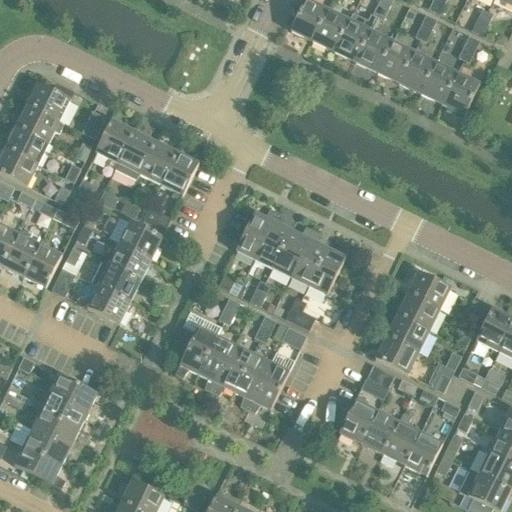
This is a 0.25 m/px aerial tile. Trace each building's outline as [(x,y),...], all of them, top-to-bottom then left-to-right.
[(387,0),(380,0),(377,7),(388,12),(393,3),(387,0)] [(511,0),(494,0),(494,2),(511,10),(511,0)] [(439,18),(444,7),(433,2),(428,13),(439,18)] [(305,3),(290,35),(312,46),(328,14),(305,3)] [(377,7),(372,19),(377,22),(382,24),(388,12),(377,7)] [(487,28),(493,18),(482,13),(477,23),(487,28)] [(328,14),(312,46),(333,56),(349,24),(328,14)] [(349,24),(333,56),(355,67),(371,35),(377,22),(372,19),(371,19),(368,25),(352,17),(349,24)] [(431,34),(436,24),(425,19),(421,28),(431,34)] [(482,39),(487,28),(477,23),(471,34),(482,39)] [(426,45),(431,34),(421,28),(415,40),(426,45)] [(371,35),(355,67),(377,77),(392,45),(371,35)] [(474,55),(479,45),(469,40),(464,49),(474,55)] [(392,45),(377,77),(398,88),(414,56),(392,45)] [(469,66),(474,55),(464,49),(458,61),(469,66)] [(414,56),(398,88),(420,98),(435,66),(414,56)] [(435,66),(420,98),(441,109),(457,77),(435,66)] [(457,77),(441,109),(464,120),(480,88),(457,77)] [(60,126),(71,103),(38,87),(27,110),(60,126)] [(63,127),(60,126),(27,110),(16,131),(49,147),(55,135),(58,137),(63,127)] [(95,143),(106,121),(93,115),(82,137),(95,143)] [(133,134),(112,124),(96,157),(107,162),(105,166),(116,172),(133,134)] [(39,169),(49,147),(16,131),(6,153),(39,169)] [(139,178),(155,145),(133,134),(116,172),(115,173),(137,183),(139,178)] [(161,189),(177,156),(155,145),(139,178),(161,189)] [(85,165),(92,150),(83,146),(76,160),(85,165)] [(0,177),(28,191),(39,169),(6,153),(0,164),(0,177)] [(198,169),(199,167),(177,156),(161,189),(172,195),(170,199),(180,204),(182,199),(183,200),(198,169)] [(74,186),(81,172),(72,168),(65,182),(74,186)] [(82,183),(78,192),(92,199),(96,190),(82,183)] [(0,200),(7,204),(14,191),(0,184),(0,200)] [(63,208),(71,194),(62,189),(55,204),(63,208)] [(105,194),(100,203),(114,210),(118,201),(105,194)] [(31,211),(36,202),(21,195),(17,204),(31,211)] [(53,221),(57,213),(43,205),(38,214),(53,221)] [(127,205),(122,214),(136,221),(140,212),(127,205)] [(96,226),(103,212),(94,207),(87,222),(96,226)] [(165,235),(172,222),(150,211),(144,225),(165,235)] [(254,264),(277,216),(270,213),(264,221),(254,216),(235,255),(254,264)] [(75,232),(79,223),(65,216),(60,225),(75,232)] [(272,273),(291,234),(281,229),(284,220),(277,216),(254,264),(272,273)] [(152,263),(163,241),(130,225),(119,247),(152,263)] [(0,269),(2,271),(18,237),(0,228),(0,269)] [(85,248),(92,234),(83,229),(76,244),(85,248)] [(290,282),(313,234),(306,231),(300,239),(291,234),(272,273),(290,282)] [(307,290),(327,252),(317,247),(320,238),(313,234),(290,282),(307,290)] [(23,281),(40,248),(18,237),(2,271),(23,281)] [(141,284),(152,263),(119,247),(108,268),(141,284)] [(46,292),(62,259),(40,248),(23,281),(46,292)] [(326,299),(349,252),(341,248),(336,256),(327,252),(307,290),(326,299)] [(75,270),(82,255),(73,251),(66,265),(75,270)] [(91,286),(98,290),(131,306),(141,284),(108,268),(101,265),(91,286)] [(65,301),(75,279),(62,273),(52,294),(65,301)] [(440,314),(451,292),(418,275),(407,297),(440,314)] [(223,279),(218,289),(229,294),(234,284),(223,279)] [(265,300),(270,289),(259,284),(254,294),(265,300)] [(120,328),(131,306),(98,290),(87,312),(119,328),(120,328)] [(259,311),(265,300),(254,294),(249,305),(259,311)] [(429,335),(440,314),(407,297),(396,319),(429,335)] [(301,317),(302,315),(306,307),(295,301),(290,312),(301,317)] [(235,318),(240,307),(229,302),(224,312),(235,318)] [(476,332),(486,310),(473,303),(462,325),(476,332)] [(229,329),(235,318),(224,312),(219,324),(229,329)] [(301,317),(290,312),(285,323),(308,335),(315,321),(302,315),(301,317)] [(497,356),(511,325),(511,321),(491,312),(475,345),(497,356)] [(197,378),(216,339),(221,330),(190,315),(172,352),(185,359),(175,378),(183,382),(188,374),(197,378)] [(419,357),(429,335),(396,319),(386,340),(419,357)] [(271,335),(276,325),(265,320),(260,330),(271,335)] [(511,362),(511,325),(497,356),(511,362)] [(265,347),(271,335),(260,330),(255,341),(265,347)] [(300,353),(307,340),(288,331),(282,344),(300,353)] [(465,353),(472,339),(463,334),(456,349),(465,353)] [(211,396),(235,348),(216,339),(197,378),(208,383),(205,392),(211,396)] [(407,379),(419,357),(386,340),(375,362),(407,379)] [(233,396),(253,357),(235,348),(211,396),(219,399),(224,391),(233,396)] [(454,375),(461,360),(452,356),(445,370),(454,375)] [(247,413),(271,366),(253,357),(233,396),(244,401),(240,410),(247,413)] [(29,377),(34,366),(23,361),(18,371),(29,377)] [(0,378),(6,381),(12,371),(1,365),(0,367),(0,378)] [(271,412),(290,375),(271,366),(247,413),(255,417),(260,409),(270,414),(271,412)] [(388,392),(395,379),(373,368),(367,381),(388,392)] [(472,388),(476,379),(462,372),(458,381),(472,388)] [(97,419),(100,413),(92,407),(97,397),(59,378),(50,396),(97,419)] [(443,396),(450,382),(441,378),(434,392),(443,396)] [(412,398),(417,390),(402,382),(398,391),(412,398)] [(494,398),(499,389),(484,382),(480,391),(494,398)] [(13,408),(18,397),(8,392),(3,402),(13,408)] [(434,409),(438,400),(424,393),(419,402),(434,409)] [(511,406),(511,395),(506,393),(501,402),(511,406)] [(477,414),(484,399),(475,395),(468,409),(477,414)] [(93,427),(97,419),(50,396),(41,414),(79,433),(84,424),(93,427)] [(24,413),(30,402),(18,397),(13,408),(24,413)] [(341,432),(339,436),(361,447),(378,414),(366,408),(368,404),(358,399),(355,403),(341,432)] [(455,420),(460,411),(446,404),(441,413),(455,420)] [(511,412),(500,434),(511,440),(511,412)] [(79,456),(83,449),(75,443),(79,433),(41,414),(32,432),(79,456)] [(378,414),(361,447),(383,458),(399,425),(398,424),(378,414)] [(399,425),(383,458),(404,469),(421,436),(406,429),(410,420),(402,416),(398,424),(399,425)] [(466,436),(473,421),(464,417),(457,431),(466,436)] [(75,463),(79,456),(32,432),(23,450),(62,470),(66,460),(75,463)] [(0,445),(7,449),(12,438),(1,433),(0,434),(0,445)] [(489,444),(484,453),(489,456),(511,467),(511,440),(500,434),(494,446),(489,444)] [(421,436),(404,469),(426,480),(442,447),(421,436)] [(456,457),(463,443),(454,438),(447,453),(456,457)] [(61,492),(65,484),(57,479),(62,470),(23,450),(14,469),(61,492)] [(511,467),(489,456),(479,477),(511,494),(511,492),(511,467)] [(445,479),(452,464),(443,460),(436,474),(445,479)] [(469,473),(458,495),(468,499),(474,502),(468,511),(502,511),(511,494),(479,477),(469,473)] [(133,511),(158,511),(164,500),(131,483),(120,506),(133,511)] [(195,511),(197,511),(205,497),(191,490),(183,506),(195,511)] [(237,511),(238,510),(216,499),(209,511),(237,511)]
